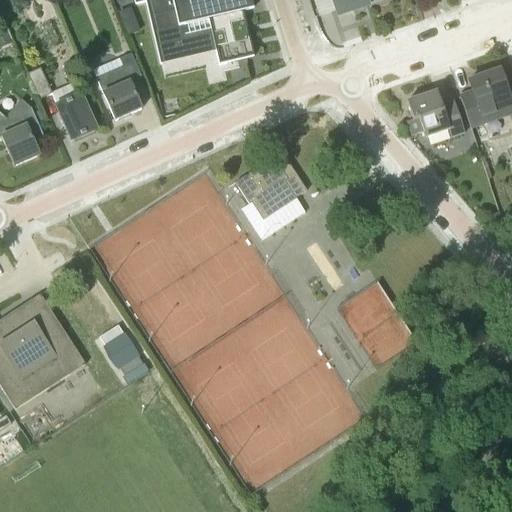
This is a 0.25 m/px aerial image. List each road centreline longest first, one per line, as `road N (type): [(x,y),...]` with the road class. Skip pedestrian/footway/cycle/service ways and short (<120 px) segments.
road 1 (residential): [(5,221),(312,88)]
road 2 (residential): [(511,288),(397,156),(345,77)]
road 3 (residential): [(345,77),(511,20)]
